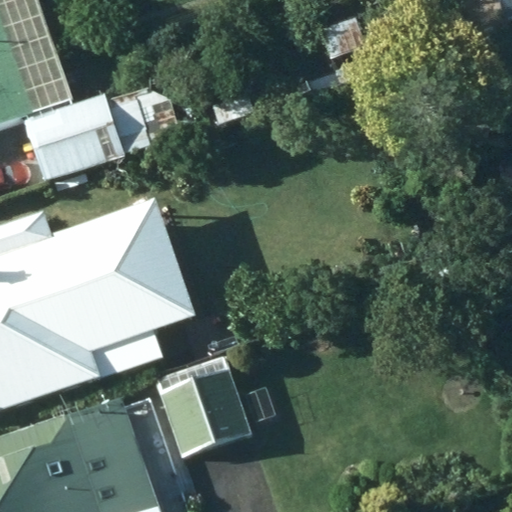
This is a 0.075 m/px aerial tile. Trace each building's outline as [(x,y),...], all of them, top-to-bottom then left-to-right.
[(11,32),(0,0),(0,124),(28,115),(2,34),(11,32)] [(511,0),(466,0),(476,29),(511,16),(511,0)] [(349,25),(318,34),(337,91),(367,80),(349,25)] [(99,98),(18,125),(41,189),(124,161),(121,155),(176,137),(158,85),(101,104),(99,98)] [(0,415),(92,385),(91,381),(147,363),(129,308),(109,315),(75,213),(37,226),(35,219),(0,229),(0,415)] [(227,376),(156,397),(176,461),(247,439),(227,376)] [(118,399),(0,440),(0,511),(185,511),(148,400),(121,410),(118,399)]
